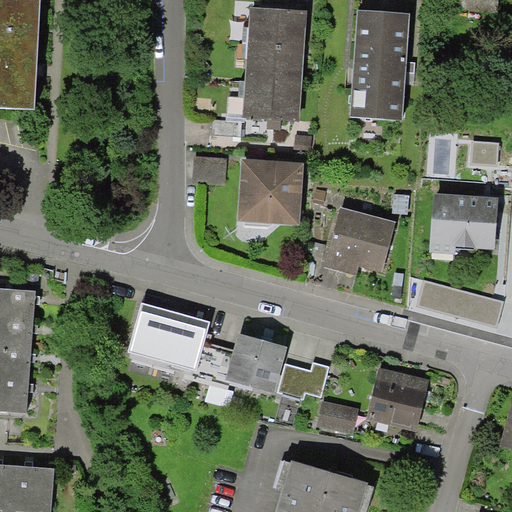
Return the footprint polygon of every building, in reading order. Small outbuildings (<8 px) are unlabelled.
[(0,0),(0,27),(42,30),(43,0),(0,0)] [(304,11),(249,7),(246,43),(302,47),(304,11)] [(409,15),(358,12),(352,117),(403,120),(409,15)] [(0,106),(38,108),(42,30),(0,27),(0,106)] [(302,47),(246,43),(243,80),(299,84),(302,47)] [(299,84),(243,80),(241,116),(296,120),(299,84)] [(212,119),(210,136),(241,139),(243,122),(212,119)] [(296,135),(294,148),(311,150),(313,137),(296,135)] [(196,157),(194,185),(225,187),(227,159),(196,157)] [(260,161),(238,160),(235,220),(259,221),(266,229),(272,223),(295,224),(299,163),(276,161),(267,169),(260,161)] [(495,199),(431,195),(428,252),(453,253),(453,249),(470,250),(475,245),(492,246),(495,199)] [(395,222),(341,208),(325,267),(340,271),(343,259),(383,269),(395,222)] [(499,288),(470,286),(468,321),(497,330),(499,288)] [(35,290),(0,288),(0,316),(33,318),(35,290)] [(209,318),(144,301),(132,346),(197,363),(209,318)] [(0,346),(31,349),(33,318),(0,316),(0,346)] [(287,344),(243,331),(231,373),(275,385),(287,344)] [(233,349),(207,343),(202,365),(227,372),(233,349)] [(0,375),(29,378),(31,349),(0,346),(0,375)] [(312,371),(287,364),(280,389),(303,396),(304,389),(320,393),(328,366),(314,363),(312,371)] [(408,375),(382,369),(370,414),(415,426),(424,389),(406,384),(408,375)] [(0,410),(27,412),(29,378),(0,375),(0,410)] [(326,399),(320,424),(355,433),(361,408),(326,399)] [(511,401),(511,402),(499,445),(511,448),(511,401)] [(359,511),(367,485),(288,461),(272,511),(359,511)] [(23,465),(0,462),(0,509),(19,510),(23,465)] [(47,511),(51,467),(23,465),(19,510),(38,511),(47,511)]
